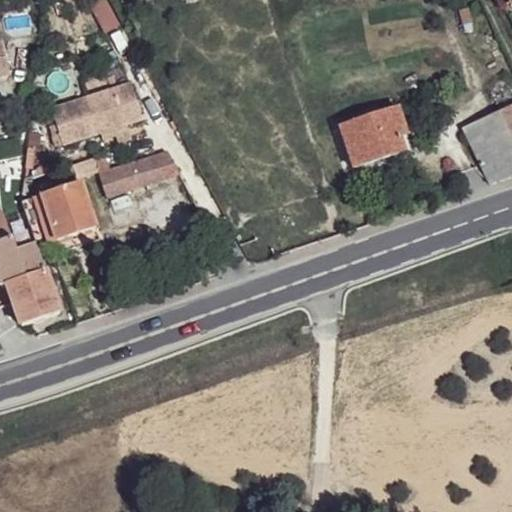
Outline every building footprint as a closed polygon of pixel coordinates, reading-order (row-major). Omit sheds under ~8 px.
[(0,78),(12,75),(4,41),(0,42),(0,78)] [(130,84),(51,109),(63,145),(100,134),(102,139),(127,130),(126,126),(142,120),(130,84)] [(511,105),(464,128),(491,185),(511,177),(511,105)] [(400,108),(339,129),(353,169),(407,151),(402,138),(410,135),(400,108)] [(156,157),(99,175),(107,198),(164,180),(156,157)] [(81,184),(22,201),(38,246),(38,248),(48,245),(96,229),(81,184)] [(100,228),(96,229),(48,245),(51,256),(104,240),(100,228)] [(38,248),(38,246),(16,253),(12,239),(0,242),(0,282),(1,286),(7,285),(21,326),(59,314),(39,249),(38,248)]
